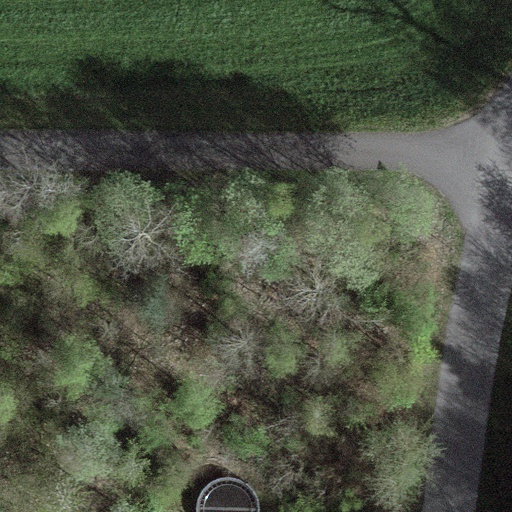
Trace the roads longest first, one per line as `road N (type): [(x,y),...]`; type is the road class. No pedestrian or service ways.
road 1 (residential): [(0,161),(507,172)]
road 2 (unclassified): [(507,172),(481,285),(450,511)]
